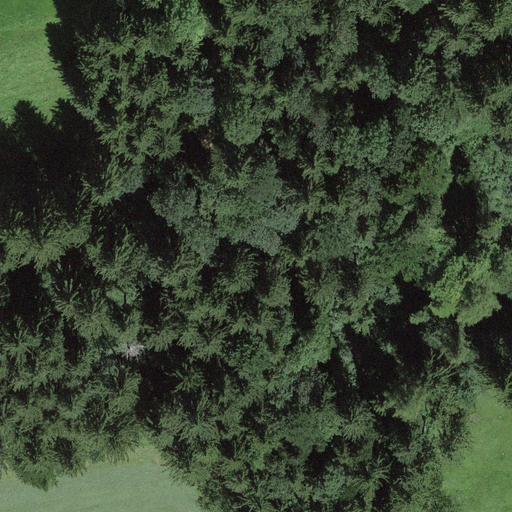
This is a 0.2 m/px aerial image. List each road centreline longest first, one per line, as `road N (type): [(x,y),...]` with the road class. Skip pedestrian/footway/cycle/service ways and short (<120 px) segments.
road 1 (track): [(511,59),(137,17)]
road 2 (track): [(0,35),(250,0)]
